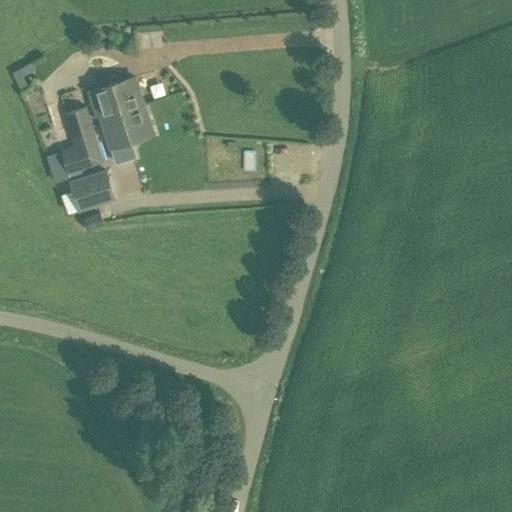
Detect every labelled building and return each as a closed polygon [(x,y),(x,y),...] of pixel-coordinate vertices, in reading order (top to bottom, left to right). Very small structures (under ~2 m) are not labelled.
[(131,106),(142,103),(134,76),(88,91),(96,115),(100,114),(102,119),(132,110),(131,106)] [(132,110),(102,119),(111,146),(152,133),(142,103),(131,106),(132,110)] [(69,176),(82,172),(81,168),(104,161),(86,105),(64,112),(74,144),(60,149),(69,176)] [(75,211),(115,199),(106,168),(66,180),(75,211)] [(88,228),(104,223),(99,210),(84,216),(88,228)]
